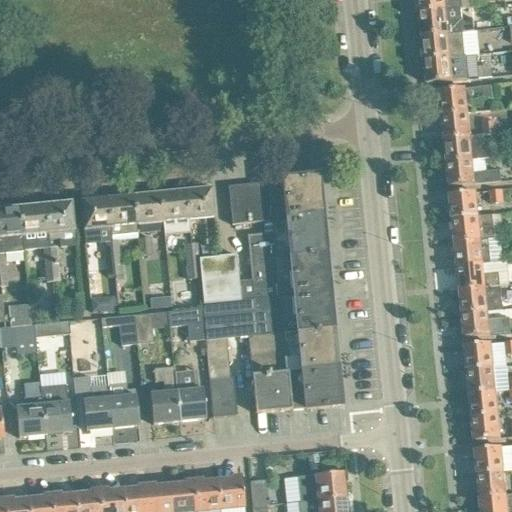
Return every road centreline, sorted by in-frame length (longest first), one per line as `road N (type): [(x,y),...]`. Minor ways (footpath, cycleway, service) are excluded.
road 1 (residential): [(0,476),(397,436)]
road 2 (residential): [(366,127),(0,163)]
road 3 (residential): [(397,436),(366,127)]
road 4 (residential): [(366,127),(353,0)]
